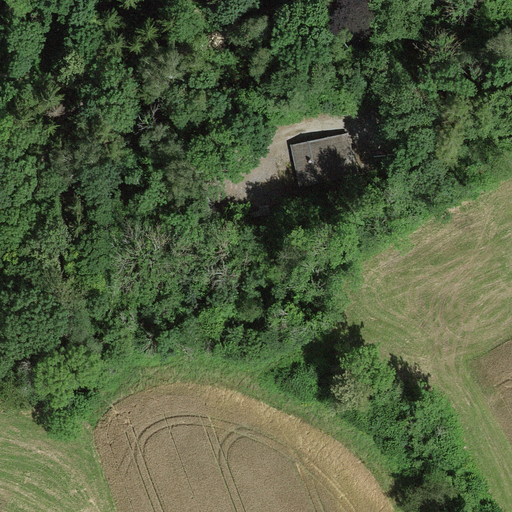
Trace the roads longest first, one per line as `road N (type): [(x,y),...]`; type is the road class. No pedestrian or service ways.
road 1 (track): [(298,0),(135,71),(70,81),(0,78)]
road 2 (track): [(239,24),(363,72),(427,82)]
